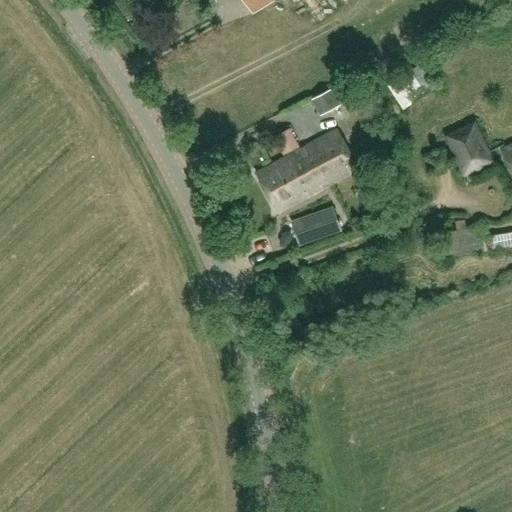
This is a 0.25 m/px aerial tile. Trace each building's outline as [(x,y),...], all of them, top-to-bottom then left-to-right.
[(245,0),(255,12),(275,1),(274,0),(245,0)] [(409,78),(416,92),(397,102),(403,114),(436,96),(422,71),(409,78)] [(332,87),(312,98),(325,123),(346,112),(332,87)] [(446,131),(462,170),(492,158),(475,119),(446,131)] [(289,128),(274,136),(283,154),(298,146),(289,128)] [(301,149),(312,170),(321,164),(331,182),(357,168),(337,130),(301,149)] [(511,142),(501,147),(511,173),(511,142)] [(312,170),(301,149),(256,173),(276,211),(331,182),(321,164),(312,170)] [(425,161),(431,182),(452,177),(446,156),(425,161)] [(218,177),(242,167),(238,157),(213,168),(218,177)] [(293,221),(301,242),(341,228),(340,225),(334,208),(334,207),(293,221)] [(445,257),(484,251),(485,251),(483,236),(481,227),(440,233),(445,257)] [(495,234),(483,236),(485,251),(490,251),(492,252),(496,251),(499,249),(510,246),(511,246),(511,232),(506,235),(495,236),(495,234)]
